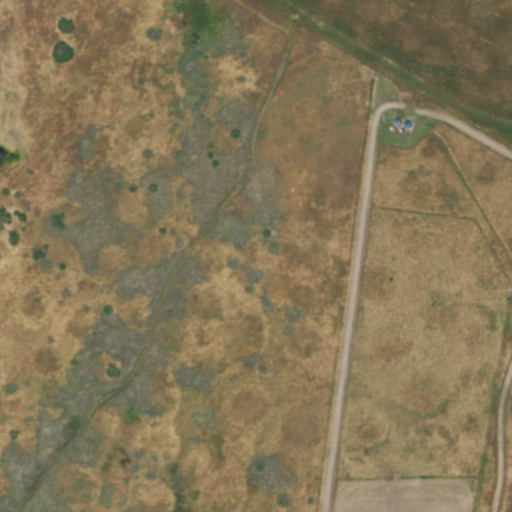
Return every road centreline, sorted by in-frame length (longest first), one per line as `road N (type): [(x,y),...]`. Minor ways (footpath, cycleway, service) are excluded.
road 1 (track): [(511,156),(444,119),(413,138),(374,135),(324,511)]
road 2 (track): [(489,511),(501,463),(501,395),(511,370)]
